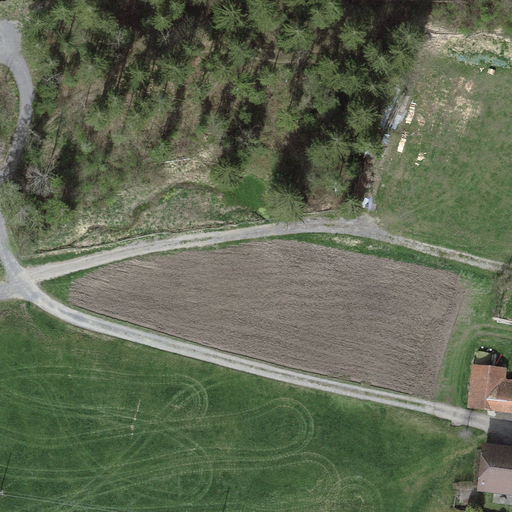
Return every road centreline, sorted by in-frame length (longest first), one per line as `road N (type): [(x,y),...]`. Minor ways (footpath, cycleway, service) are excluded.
road 1 (track): [(511,432),(94,324),(27,293),(6,251),(1,211),(16,51)]
road 2 (track): [(511,263),(327,224),(125,250),(0,284)]
